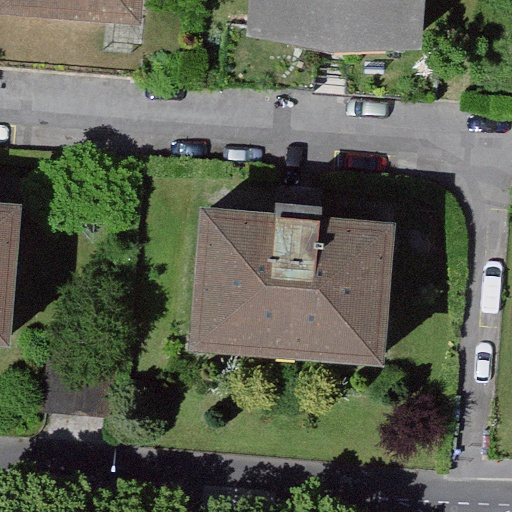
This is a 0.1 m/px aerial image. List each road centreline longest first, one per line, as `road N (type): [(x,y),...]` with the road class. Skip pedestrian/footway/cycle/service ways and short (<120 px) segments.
road 1 (residential): [(0,111),(439,144),(480,167),(488,219),(471,505)]
road 2 (residential): [(471,505),(0,465)]
